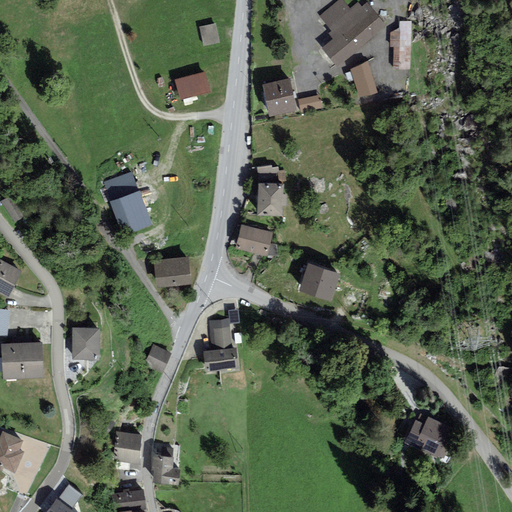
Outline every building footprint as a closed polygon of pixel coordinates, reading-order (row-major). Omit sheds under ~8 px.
[(322,47),(337,65),(385,25),(366,3),(361,6),(358,2),(350,7),(342,0),(339,0),(320,16),(331,30),(329,32),(332,38),(322,47)] [(409,68),(410,21),(399,21),(399,27),(391,31),(390,46),(393,46),(393,68),(409,68)] [(216,25),(202,29),(206,46),(220,43),(216,25)] [(367,61),(351,69),(360,97),(376,92),(367,61)] [(203,75),(176,83),(181,100),(208,92),(203,75)] [(263,85),(269,116),(296,111),(291,80),(263,85)] [(318,95),(298,99),(300,111),(321,107),(318,95)] [(124,233),(151,222),(132,171),(105,181),(124,233)] [(258,183),(257,215),(282,216),(282,206),(286,206),(287,195),(283,195),(284,185),(258,183)] [(273,233),(241,225),(235,249),(267,257),(273,233)] [(189,257),(154,260),(156,288),(191,285),(189,257)] [(22,271),(0,260),(0,292),(8,297),(22,271)] [(308,264),(299,291),(330,302),(339,275),(308,264)] [(229,319),(229,324),(239,323),(238,310),(228,311),(229,319)] [(203,351),(206,372),(238,369),(236,349),(232,350),(229,324),(229,319),(209,322),(212,350),(203,351)] [(72,328),(72,360),(100,360),(100,328),(72,328)] [(42,342),(21,343),(24,379),(44,377),(42,342)] [(3,380),(24,379),(21,343),(0,345),(3,380)] [(172,353),(153,345),(144,364),(162,373),(172,353)] [(115,422),(98,414),(92,426),(109,434),(115,422)] [(415,420),(404,443),(441,460),(455,430),(428,418),(425,425),(415,420)] [(23,441),(2,432),(0,437),(0,470),(1,472),(3,468),(15,474),(24,452),(19,450),(23,441)] [(142,435),(115,432),(114,447),(141,451),(142,435)] [(139,464),(141,451),(114,447),(112,460),(139,464)] [(174,458),(152,456),(151,471),(154,471),(153,483),(179,485),(180,470),(173,469),(174,458)] [(69,485),(57,501),(71,511),(83,496),(69,485)] [(124,493),(111,495),(112,511),(128,511),(146,510),(143,490),(129,492),(129,489),(124,490),(124,493)] [(57,501),(56,499),(45,511),(72,511),(71,511),(57,501)]
